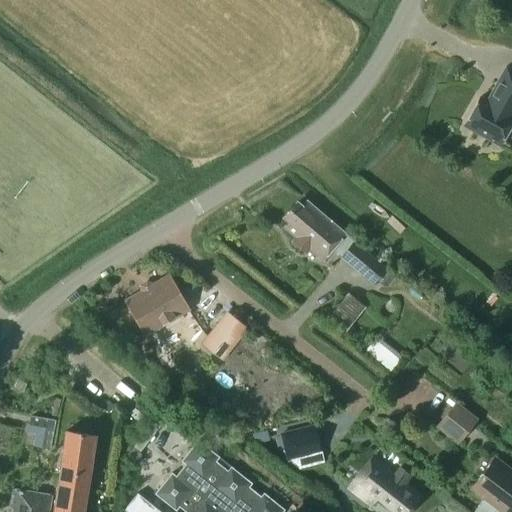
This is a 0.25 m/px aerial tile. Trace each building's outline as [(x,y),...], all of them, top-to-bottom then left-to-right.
[(511,70),(505,67),(487,100),(480,97),(464,126),(499,145),(511,121),(511,70)] [(297,202),(283,218),(289,223),(285,227),(296,238),(292,242),(307,255),(311,250),(322,260),(332,249),(334,246),(343,253),(341,256),(374,284),(377,280),(386,268),(344,233),(307,202),(302,207),(297,202)] [(389,286),(399,274),(388,265),(386,268),(377,280),(385,287),(389,286)] [(143,292),(127,301),(146,333),(188,308),(169,276),(154,286),(152,283),(147,282),(143,285),(142,289),(143,292)] [(346,327),(366,305),(350,291),(330,313),(346,327)] [(201,344),(222,361),(248,328),(227,311),(201,344)] [(379,332),(367,345),(388,363),(400,351),(379,332)] [(488,383),(496,373),(487,365),(479,376),(488,383)] [(416,405),(435,384),(416,368),(398,390),(416,405)] [(108,401),(103,407),(108,412),(113,405),(108,401)] [(459,401),(438,426),(458,443),(479,418),(459,401)] [(35,432),(32,447),(51,450),(56,418),(31,413),(28,431),(35,432)] [(281,430),(288,461),(323,452),(315,421),(281,430)] [(52,511),(83,511),(95,436),(66,432),(57,483),(52,511)] [(261,496),(249,487),(252,483),(231,466),(227,470),(216,461),(219,457),(198,440),(181,461),(185,464),(176,476),(172,472),(155,493),(176,510),(179,506),(186,511),(282,511),(284,510),(263,493),(261,496)] [(408,511),(421,496),(404,483),(411,475),(400,467),(396,473),(373,455),(348,487),(372,506),(377,498),(395,511),(408,511)] [(511,511),(511,472),(494,459),(472,487),(505,511),(511,511)] [(48,511),(51,495),(13,489),(10,509),(12,510),(11,511),(48,511)] [(161,511),(137,493),(122,511),(121,511),(161,511)]
